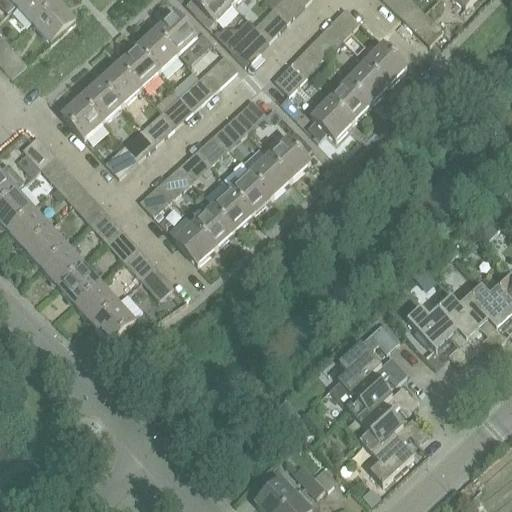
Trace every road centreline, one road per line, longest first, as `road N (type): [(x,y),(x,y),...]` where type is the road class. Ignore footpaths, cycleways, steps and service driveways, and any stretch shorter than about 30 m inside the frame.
road 1 (residential): [(116,205),(338,0)]
road 2 (unclassified): [(148,456),(0,303)]
road 3 (unknown): [(452,467),(423,410),(426,389),(436,378),(511,352)]
road 4 (unclassified): [(403,511),(511,412)]
road 5 (residential): [(116,205),(43,122),(19,114)]
